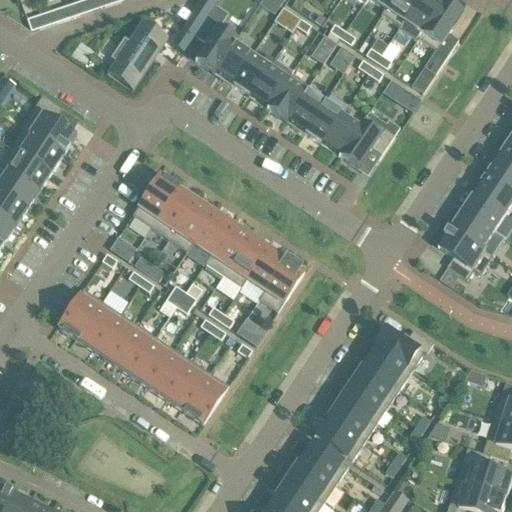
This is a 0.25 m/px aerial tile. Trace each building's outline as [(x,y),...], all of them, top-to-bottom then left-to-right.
[(100,0),(104,10),(112,7),(109,0),(100,0)] [(274,19),(286,0),(264,0),(259,9),(274,19)] [(381,19),(394,0),(368,0),(363,7),(364,8),(368,2),(384,13),(380,19),(381,19)] [(398,33),(420,0),(394,0),(381,19),(398,31),(397,33),(398,33)] [(416,45),(442,6),(433,0),(420,0),(398,33),(416,45)] [(461,18),(442,6),(416,45),(417,46),(418,44),(435,55),(423,72),(434,80),(458,45),(448,38),(461,18)] [(76,7),(68,10),(72,21),(80,19),(76,7)] [(214,9),(193,40),(205,48),(195,64),(213,76),(234,45),(218,34),(228,18),(214,9)] [(63,24),(72,21),(68,10),(59,13),(63,24)] [(27,23),(31,35),(39,32),(35,21),(27,23)] [(300,24),(296,31),(306,38),(311,31),(300,24)] [(165,44),(141,28),(128,47),(124,44),(111,64),(115,67),(108,77),(133,93),(165,44)] [(344,36),(334,29),(330,36),(340,43),(344,36)] [(355,43),(344,36),(340,43),(350,50),(355,43)] [(231,88),(252,57),(234,45),(213,76),(231,88)] [(252,57),(231,88),(249,100),(275,61),(263,53),(255,64),(251,61),(253,57),(252,57)] [(376,67),(380,60),(370,53),(365,60),(376,67)] [(390,67),(380,60),(376,67),(386,74),(390,67)] [(275,61),(249,100),(267,112),(290,79),(293,73),(275,61)] [(362,65),(357,72),(367,79),(372,72),(362,65)] [(382,79),(372,72),(367,79),(378,86),(382,79)] [(290,79),(267,112),(285,124),(308,91),(290,79)] [(0,85),(0,95),(6,99),(13,88),(3,81),(0,85)] [(395,105),(403,93),(391,85),(383,97),(395,105)] [(308,91),(285,124),(303,137),(326,103),(308,91)] [(42,101),(20,132),(62,160),(75,141),(53,127),(62,114),(42,101)] [(321,148),(340,121),(323,109),(327,103),(326,103),(303,137),(321,148)] [(339,160),(366,121),(365,120),(357,132),(340,121),(321,148),(339,160)] [(366,121),(339,161),(358,173),(372,152),(381,159),(398,133),(389,127),(384,133),(366,121)] [(22,135),(10,152),(50,178),(62,160),(20,132),(20,133),(22,135)] [(511,143),(511,144),(500,162),(511,169),(511,143)] [(10,152),(0,166),(0,170),(38,196),(50,178),(10,152)] [(511,169),(500,162),(488,180),(511,195),(511,169)] [(0,196),(26,214),(38,196),(0,170),(0,172),(6,176),(0,184),(0,196)] [(158,180),(132,220),(150,233),(178,192),(163,183),(158,180)] [(511,195),(488,180),(476,197),(507,219),(511,211),(511,195)] [(178,192),(150,233),(168,245),(195,205),(178,193),(178,192)] [(0,196),(0,222),(14,232),(26,214),(0,196)] [(507,219),(476,197),(464,215),(495,237),(507,219)] [(195,205),(168,245),(186,257),(213,217),(195,205)] [(464,215),(452,233),(493,261),(494,260),(505,243),(495,237),(464,215)] [(213,217),(186,257),(187,257),(192,249),(209,260),(204,268),(204,269),(231,229),(213,217)] [(0,248),(2,250),(14,232),(0,222),(0,248)] [(231,229),(204,269),(222,281),(249,241),(231,229)] [(452,233),(439,252),(454,262),(448,272),(468,286),(474,276),(481,280),(493,261),(452,233)] [(222,281),(240,293),(267,253),(249,241),(222,281)] [(117,242),(110,253),(118,259),(126,248),(117,242)] [(258,304),(258,305),(285,264),(285,263),(284,264),(267,253),(240,293),(241,293),(246,285),(263,296),(258,304)] [(106,259),(102,266),(112,272),(116,265),(106,259)] [(140,262),(134,270),(146,278),(152,269),(140,262)] [(285,264),(258,305),(277,317),(304,277),(299,274),(300,273),(285,264)] [(164,277),(152,269),(146,278),(158,286),(164,277)] [(128,283),(138,290),(143,283),(133,276),(128,283)] [(138,290),(148,297),(153,290),(143,283),(138,290)] [(175,291),(170,298),(180,305),(185,297),(175,291)] [(83,294),(57,332),(62,335),(61,336),(76,345),(101,306),(83,294)] [(101,306),(76,345),(77,345),(94,356),(119,318),(127,307),(109,295),(101,306)] [(185,297),(180,305),(191,311),(195,304),(185,297)] [(166,305),(176,312),(180,305),(170,298),(166,305)] [(186,319),(191,311),(180,305),(176,312),(186,319)] [(213,312),(208,319),(218,326),(223,319),(213,312)] [(112,368),(137,330),(119,318),(94,356),(112,368)] [(233,326),(223,319),(218,326),(228,333),(233,326)] [(200,331),(210,338),(215,331),(204,324),(200,331)] [(130,380),(155,342),(137,330),(112,368),(130,380)] [(210,338),(220,345),(225,338),(215,331),(210,338)] [(386,332),(374,351),(411,376),(424,357),(426,359),(433,348),(413,335),(406,345),(386,332)] [(249,337),(245,344),(255,350),(259,343),(249,337)] [(148,392),(173,354),(155,342),(130,380),(148,392)] [(241,349),(237,356),(247,362),(251,355),(241,349)] [(374,351),(362,369),(399,394),(411,376),(374,351)] [(166,404),(191,366),(173,354),(148,392),(166,404)] [(183,417),(209,378),(191,366),(166,404),(183,416),(183,417)] [(362,369),(350,387),(387,412),(399,394),(362,369)] [(203,429),(228,391),(209,378),(183,417),(198,426),(203,429)] [(350,387),(338,405),(375,430),(387,412),(350,387)] [(511,391),(506,390),(494,424),(511,429),(511,391)] [(444,398),(438,408),(445,413),(451,403),(444,398)] [(338,405),(326,423),(363,448),(375,430),(338,405)] [(422,420),(416,431),(423,435),(430,425),(422,420)] [(326,423),(313,441),(351,467),(363,448),(326,423)] [(511,429),(494,424),(483,458),(491,461),(508,466),(511,455),(511,454),(511,429)] [(423,435),(416,431),(409,441),(416,446),(423,435)] [(348,471),(310,446),(297,465),(335,490),(348,471)] [(491,461),(467,453),(456,487),(506,504),(511,483),(511,480),(488,472),(491,461)] [(399,456),(392,467),(399,471),(406,461),(399,456)] [(297,465),(285,483),(323,508),(335,490),(297,465)] [(392,482),(399,471),(392,467),(385,477),(392,482)] [(285,483),(273,501),(290,511),(320,511),(323,508),(285,483)] [(456,487),(447,511),(503,511),(506,504),(456,487)] [(0,491),(0,511),(5,511),(12,498),(0,491)] [(402,511),(408,503),(394,493),(384,508),(381,511),(402,511)] [(29,511),(32,507),(12,498),(5,511),(29,511)] [(290,511),(273,501),(266,511),(290,511)] [(377,503),(370,511),(381,511),(384,508),(377,503)]
